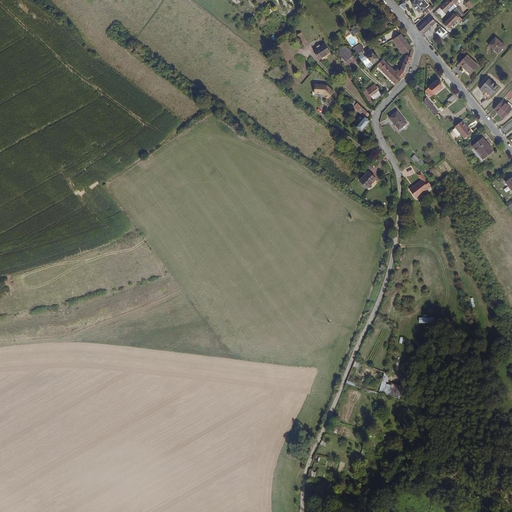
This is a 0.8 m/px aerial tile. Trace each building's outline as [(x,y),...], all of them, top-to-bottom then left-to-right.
[(419,13),(428,5),(424,0),(415,0),(411,4),(419,13)] [(439,18),(453,5),(448,0),(434,13),(439,18)] [(470,10),(476,3),(473,1),(472,3),(469,0),(465,5),(470,10)] [(421,19),(433,9),(431,7),(421,16),(421,19)] [(465,15),(458,7),(456,9),(463,16),(465,15)] [(448,29),(453,24),(458,18),(454,14),(444,24),(444,25),(445,25),(448,29)] [(423,34),(432,26),(436,22),(430,17),(417,28),(423,35),(423,34)] [(448,32),(440,25),(438,27),(440,29),(437,33),(442,38),(448,32)] [(308,44),(302,33),(298,35),(304,46),(308,44)] [(411,48),(401,33),(392,40),(402,55),(411,48)] [(498,54),(504,47),(499,42),(495,38),(488,46),(498,54)] [(357,55),(359,54),(361,52),(364,50),(360,44),(352,49),(357,55)] [(320,60),(331,53),(326,45),(315,52),(320,60)] [(363,62),(368,58),(373,64),(375,62),(378,59),(377,57),(380,54),(373,48),(365,57),(363,54),(360,56),(359,57),(363,62)] [(413,51),(411,48),(402,55),(404,55),(406,56),(412,58),(413,53),(413,51)] [(478,67),(466,55),(458,63),(462,68),(463,67),(470,74),(478,67)] [(408,73),(412,58),(406,56),(400,70),(397,68),(394,71),(402,79),(408,73)] [(402,79),(394,71),(390,67),(382,59),(376,66),(396,85),(402,79)] [(470,74),(463,67),(462,68),(470,75),(470,74)] [(490,96),(497,88),(488,79),(481,87),(490,96)] [(431,97),(442,88),(439,84),(437,82),(437,81),(427,89),(425,89),(425,92),(427,92),(431,97)] [(381,89),(376,82),(373,85),(374,86),(374,85),(378,91),(381,89)] [(334,92),(327,85),(314,84),(314,93),(322,94),(327,98),(334,92)] [(371,96),(378,91),(374,85),(374,86),(366,91),(363,93),(367,99),(371,96)] [(373,100),(381,94),(378,91),(371,96),(373,100)] [(451,102),(457,97),(454,94),(448,99),(451,102)] [(439,113),(427,97),(425,99),(425,104),(435,116),(439,113)] [(511,109),(501,100),(493,109),(497,112),(503,118),(511,109)] [(368,113),(357,103),(353,108),(364,117),(368,113)] [(406,124),(396,112),(388,118),(398,130),(406,124)] [(361,131),(370,121),(368,118),(370,116),(370,115),(368,113),(364,117),(356,127),(361,131)] [(455,127),(464,138),(472,132),(462,121),(455,127)] [(492,151),(482,138),(472,146),(483,159),(492,151)] [(411,158),(419,167),(423,163),(415,155),(411,158)] [(377,181),(368,171),(358,179),(365,186),(369,183),(372,185),(377,181)] [(423,175),(420,172),(418,175),(422,180),(409,189),(416,198),(431,186),(423,175)] [(403,387),(392,384),(390,389),(385,387),(388,376),(384,375),(379,393),(400,399),(403,387)]
